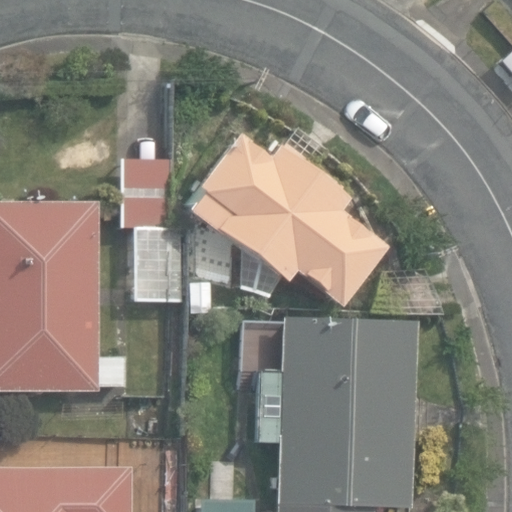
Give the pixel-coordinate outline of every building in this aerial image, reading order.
[(234,144),(225,137),(186,189),(192,194),(179,212),(276,283),(283,273),(332,308),(375,248),(327,213),(337,198),(268,148),(260,159),(236,142),(234,144)] [(115,229),(166,229),(166,160),(114,160),(115,229)] [(0,390),(91,390),(91,384),(122,384),(122,358),(93,358),(93,203),(0,202),(0,390)] [(406,508),(410,321),(274,318),(273,371),(251,371),(249,442),(270,442),(268,511),(366,511),(367,507),(406,508)] [(186,465),(202,487),(224,471),(207,449),(186,465)] [(0,511),(129,511),(129,465),(0,465),(0,511)] [(230,511),(231,490),(187,488),(185,511),(230,511)]
